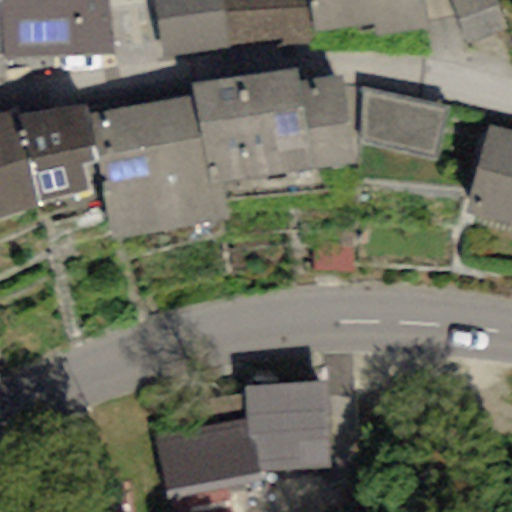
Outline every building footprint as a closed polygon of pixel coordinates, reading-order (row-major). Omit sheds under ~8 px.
[(107,0),(0,0),(0,8),(2,65),(112,62),(107,0)] [(153,0),(162,60),(229,51),(221,0),(153,0)] [(307,0),(221,0),(229,51),(315,49),(313,39),(307,0)] [(307,0),(313,39),(374,30),(376,44),(427,37),(421,0),(307,0)] [(494,0),(453,0),(467,33),(503,18),(494,0)] [(296,78),(192,94),(193,104),(209,200),(223,198),(312,184),(311,181),(299,92),(296,78)] [(345,85),(299,92),(311,181),(357,175),(345,85)] [(193,104),(89,121),(99,176),(112,256),(229,236),(223,198),(209,200),(193,104)] [(87,108),(20,119),(38,215),(92,206),(87,178),(99,176),(89,121),(87,108)] [(368,183),(447,191),(455,124),(376,115),(368,183)] [(20,119),(0,122),(0,229),(38,215),(20,119)] [(511,138),(491,132),(464,225),(511,238),(511,138)] [(327,389),(244,393),(245,400),(249,483),(331,479),(327,389)] [(249,483),(245,400),(161,416),(160,442),(174,511),(230,511),(223,486),(249,483)]
